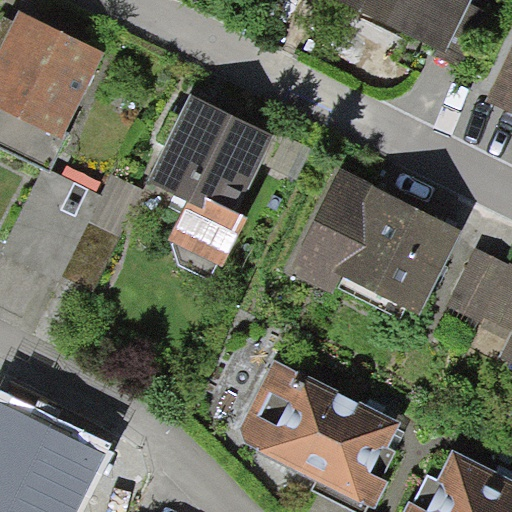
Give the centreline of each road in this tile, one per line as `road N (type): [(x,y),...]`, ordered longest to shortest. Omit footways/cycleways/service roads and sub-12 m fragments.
road 1 (residential): [(123,0),(511,187)]
road 2 (residential): [(0,345),(133,411),(237,511)]
